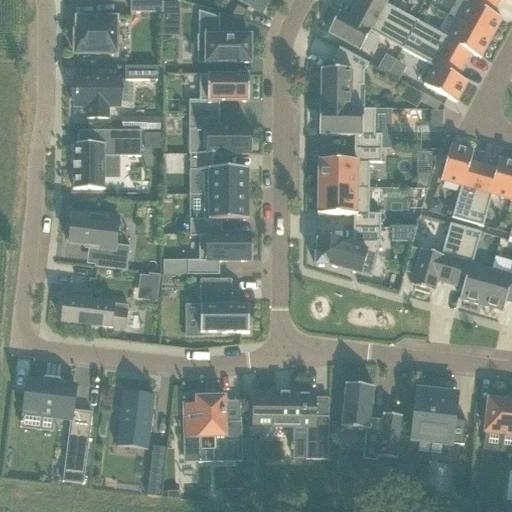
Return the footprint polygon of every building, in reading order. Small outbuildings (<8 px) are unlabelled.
[(130,0),(130,14),(162,14),(162,3),(162,0),(130,0)] [(233,0),(260,15),(268,0),(233,0)] [(358,0),(355,6),(409,36),(416,22),(385,5),(387,0),(358,0)] [(493,0),(459,0),(468,5),(458,22),(491,40),(501,20),(492,15),(498,3),(493,0)] [(162,14),(162,23),(178,23),(178,3),(162,3),(162,14)] [(334,15),(327,28),(330,30),(327,34),(360,51),(370,33),(401,50),(409,36),(355,6),(349,18),(339,13),(337,17),(334,15)] [(237,7),(230,18),(240,21),(246,12),(237,7)] [(199,37),(198,37),(198,41),(198,64),(250,64),(250,60),(250,38),(218,38),(218,19),(199,13),(199,16),(199,32),(199,37)] [(74,34),(74,55),(116,56),(116,20),(76,20),(76,34),(74,34)] [(418,22),(410,37),(463,66),(470,54),(480,60),(491,40),(458,22),(449,40),(418,22)] [(410,37),(402,51),(433,68),(423,86),(455,104),(467,83),(457,78),(463,66),(410,37)] [(321,71),(320,110),(359,110),(359,87),(363,87),(363,74),(368,65),(339,49),(331,62),(332,63),(332,72),(321,71)] [(375,71),(396,81),(404,65),(384,54),(375,71)] [(124,68),(124,80),(124,82),(156,82),(156,68),(124,68)] [(188,101),(188,116),(218,116),(218,103),(248,103),(248,100),(248,76),(199,76),(199,80),(199,101),(188,101)] [(73,94),(73,97),(74,97),(74,107),(86,108),(88,108),(88,111),(88,119),(107,120),(108,108),(120,108),(120,80),(106,80),(76,79),(76,88),(76,94),(75,94),(73,94)] [(424,95),(420,102),(428,107),(432,100),(424,95)] [(319,110),(318,136),(354,137),(354,149),(381,150),(381,136),(374,136),(374,110),(359,110),(320,110),(319,110)] [(431,112),(430,128),(441,128),(442,113),(431,112)] [(188,154),(188,155),(189,155),(189,156),(220,156),(248,156),(248,153),(251,153),(251,141),(248,141),(248,129),(218,129),(218,116),(188,116),(188,131),(200,131),(200,154),(188,154)] [(141,119),(141,131),(159,131),(159,119),(141,119)] [(72,189),(72,191),(104,191),(104,189),(103,189),(103,158),(140,158),(140,132),(98,132),(98,134),(98,145),(73,145),(73,146),(74,146),(74,164),(72,164),(72,165),(75,165),(75,170),(72,170),(72,171),(74,171),(74,189),(72,189)] [(144,135),(144,149),(160,149),(160,135),(144,135)] [(450,146),(440,181),(460,187),(451,219),(467,224),(483,167),(470,163),(473,153),(450,146)] [(318,161),(317,189),(369,189),(369,164),(381,164),(381,150),(354,149),(354,162),(318,161)] [(189,156),(189,172),(203,172),(203,196),(248,196),(248,185),(247,185),(247,170),(220,170),(220,156),(189,156)] [(483,167),(467,224),(482,228),(491,196),(511,201),(511,196),(511,163),(499,160),(496,171),(483,167)] [(317,189),(317,216),(353,216),(353,229),(380,229),(380,215),(368,215),(369,189),(317,189)] [(203,220),(189,220),(189,236),(220,236),(220,222),(247,222),(247,218),(247,207),(248,207),(248,196),(203,196),(203,220)] [(430,201),(427,212),(437,215),(439,210),(435,202),(430,201)] [(68,223),(66,242),(69,243),(68,245),(83,247),(85,247),(84,248),(84,249),(94,251),(93,255),(95,255),(94,265),(94,268),(126,272),(129,248),(115,246),(119,218),(91,215),(85,214),(85,217),(82,216),(72,215),(71,223),(68,223)] [(421,251),(411,287),(415,288),(414,291),(428,295),(429,292),(433,293),(436,282),(449,286),(465,229),(450,225),(441,257),(421,251)] [(315,255),(315,268),(327,268),(327,266),(371,279),(378,255),(377,255),(377,244),(380,244),(380,229),(353,229),(353,242),(341,242),(341,241),(317,241),(316,255),(315,255)] [(465,229),(449,286),(462,290),(459,300),(481,306),(491,271),(472,266),(481,234),(465,229)] [(198,261),(187,261),(187,276),(218,276),(218,271),(218,263),(248,263),(248,261),(251,261),(251,247),(248,247),(248,236),(220,236),(189,236),(189,237),(198,237),(198,261)] [(491,271),(481,306),(502,313),(506,302),(511,303),(511,269),(510,277),(491,271)] [(139,277),(138,285),(157,287),(158,276),(147,275),(147,278),(139,277)] [(162,276),(161,276),(161,286),(170,286),(170,276),(162,276)] [(200,332),(200,335),(248,335),(248,306),(231,306),(231,281),(200,280),(200,320),(200,332)] [(64,289),(60,323),(125,331),(128,307),(103,304),(90,302),(91,300),(92,292),(64,289)] [(26,391),(23,416),(54,419),(54,417),(70,419),(67,444),(63,479),(67,479),(83,481),(92,413),(72,411),(75,387),(58,385),(59,381),(44,380),(44,382),(44,383),(40,383),(37,383),(37,382),(26,381),(25,388),(26,388),(26,391)] [(340,405),(339,420),(342,420),(341,428),(340,428),(340,429),(341,429),(367,432),(369,432),(369,431),(380,432),(377,458),(397,461),(400,437),(402,417),(382,415),(382,421),(369,419),(372,390),(373,390),(374,389),(372,389),(346,386),(344,386),(344,387),(345,387),(343,405),(340,405)] [(253,395),(253,427),(306,428),(305,461),(327,461),(328,418),(314,418),(314,392),(290,392),(290,396),(288,396),(288,394),(288,396),(281,396),(281,394),(280,394),(280,395),(253,395)] [(397,461),(394,491),(412,493),(418,441),(463,446),(466,422),(454,421),(456,402),(446,401),(447,396),(417,392),(411,438),(400,437),(397,461)] [(122,393),(116,448),(117,448),(118,445),(147,448),(146,451),(148,452),(154,397),(122,393)] [(196,405),(183,406),(185,455),(186,455),(186,452),(199,452),(199,439),(213,439),(214,459),(214,463),(215,463),(219,463),(219,464),(242,463),(241,441),(240,419),(239,419),(239,423),(225,424),(224,398),(196,399),(196,405)] [(488,401),(485,433),(511,435),(511,402),(506,402),(506,403),(488,401)] [(255,441),(241,441),(242,463),(254,463),(255,441)] [(150,460),(148,478),(162,480),(164,470),(164,462),(158,461),(150,460)] [(243,490),(221,491),(221,505),(243,508),(243,490)] [(179,492),(167,492),(167,499),(179,500),(179,492)]
